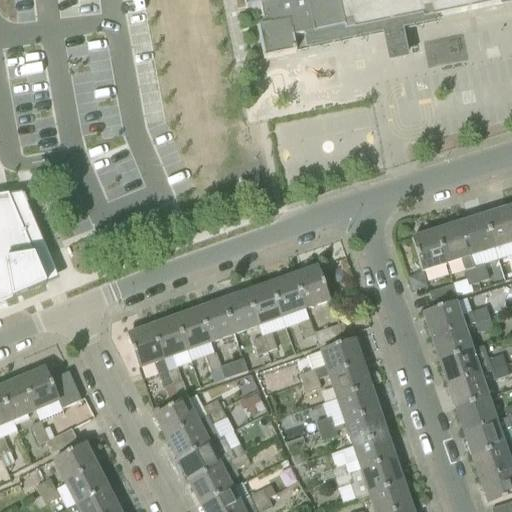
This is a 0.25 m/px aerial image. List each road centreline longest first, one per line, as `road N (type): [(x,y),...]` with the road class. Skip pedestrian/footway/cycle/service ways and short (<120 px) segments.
road 1 (residential): [(461,511),(362,205)]
road 2 (residential): [(68,307),(362,205)]
road 3 (residential): [(68,307),(172,511)]
road 4 (residential): [(362,205),(511,158)]
road 5 (unknown): [(511,76),(387,105)]
